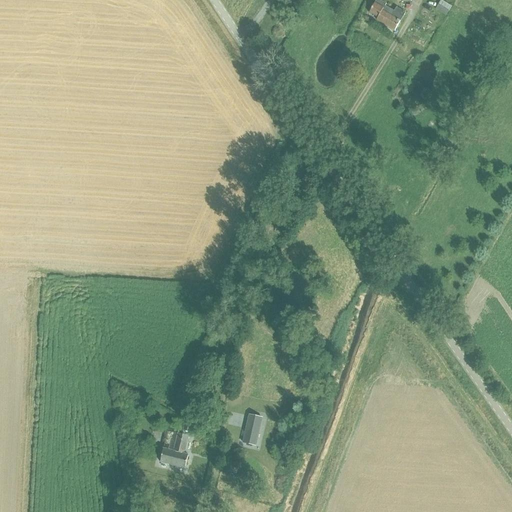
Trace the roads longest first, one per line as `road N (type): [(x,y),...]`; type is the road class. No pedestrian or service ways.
road 1 (tertiary): [(511,431),(214,0)]
road 2 (track): [(201,511),(236,319),(320,154)]
